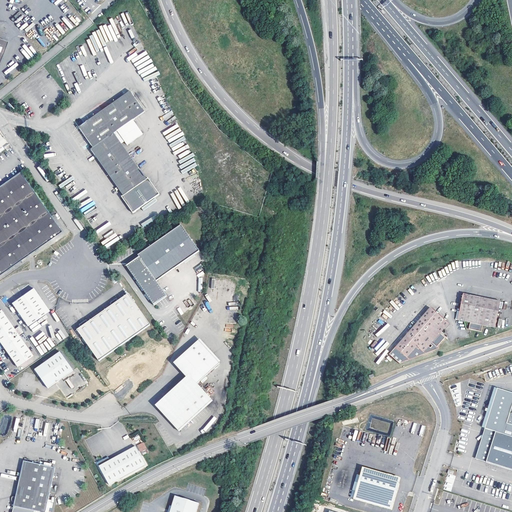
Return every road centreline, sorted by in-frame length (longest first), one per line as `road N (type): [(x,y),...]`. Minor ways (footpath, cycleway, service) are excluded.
road 1 (motorway): [(164,0),(209,79),(290,155),(336,182),(511,232)]
road 2 (motorway): [(330,160),(307,319),(256,511)]
road 3 (motorway): [(301,408),(336,236),(348,68)]
road 4 (motorway): [(363,0),(434,100),(438,136),(433,150),(405,166),(372,155),(348,68)]
road 5 (motorway): [(301,408),(341,309),(380,263),(452,233),(511,239)]
road 6 (tertiary): [(356,397),(186,458),(87,511)]
road 7 (motorway): [(364,0),(511,174)]
road 8 (motorway): [(511,152),(386,3)]
road 9 (unknown): [(403,475),(390,454),(357,446),(348,452),(338,497),(378,508),(393,499)]
road 10 (motorway): [(294,0),(330,160)]
road 11 (motorway): [(331,0),(330,160)]
road 12 (unclassified): [(76,230),(0,120)]
road 13 (unclassified): [(432,386),(445,423),(419,511)]
road 14 (unclassified): [(126,411),(76,418),(0,400)]
